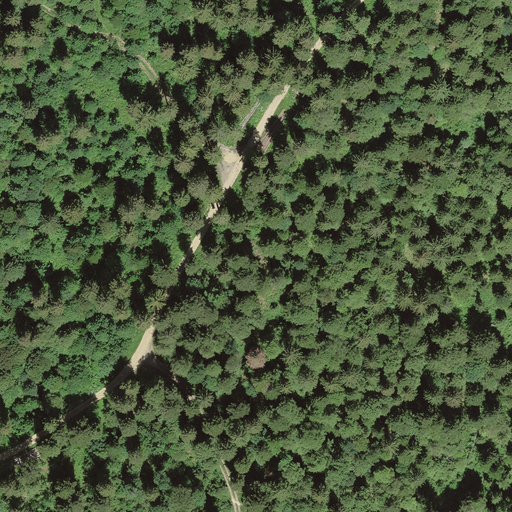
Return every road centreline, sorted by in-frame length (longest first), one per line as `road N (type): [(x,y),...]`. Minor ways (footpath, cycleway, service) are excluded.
road 1 (track): [(138,340),(218,227),(294,88),(363,0)]
road 2 (track): [(235,511),(207,425),(138,340)]
road 3 (track): [(0,455),(22,445),(138,340)]
